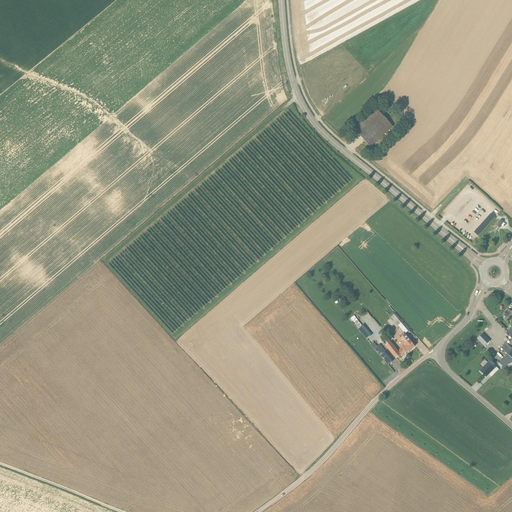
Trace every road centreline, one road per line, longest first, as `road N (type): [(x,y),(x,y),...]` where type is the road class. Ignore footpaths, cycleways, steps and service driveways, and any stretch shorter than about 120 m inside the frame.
road 1 (tertiary): [(484,267),(318,128),(291,75),(281,0)]
road 2 (tertiary): [(257,511),(315,467),(386,389),(437,352)]
road 3 (track): [(122,511),(0,463)]
